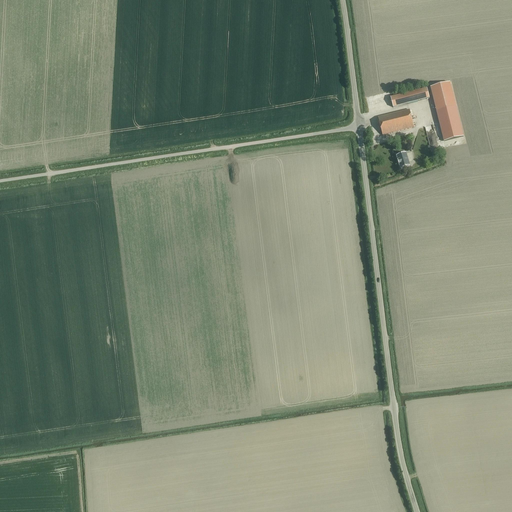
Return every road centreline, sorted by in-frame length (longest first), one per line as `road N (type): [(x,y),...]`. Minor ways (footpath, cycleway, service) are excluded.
road 1 (tertiary): [(417,511),(341,0)]
road 2 (track): [(358,126),(0,181)]
